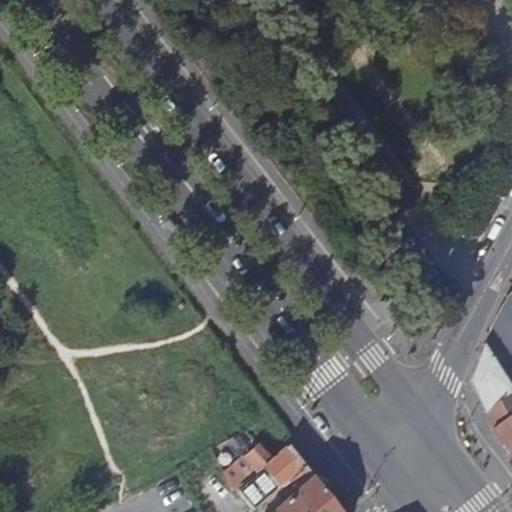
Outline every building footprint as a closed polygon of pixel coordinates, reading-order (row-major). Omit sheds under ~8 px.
[(386,198),(373,209),(385,224),(399,212),(386,198)] [(511,295),(506,300),(499,314),(494,323),(485,347),(511,390),(511,295)] [(486,414),(511,394),(511,390),(485,347),(477,369),(472,382),(486,414)] [(511,394),(486,414),(494,434),(500,441),(511,456),(511,394)] [(340,511),(313,478),(289,447),(287,446),(269,460),(257,444),(243,456),(255,472),(236,487),(238,491),(254,511),(281,490),(290,502),(276,511),(340,511)] [(255,472),(243,456),(220,467),(232,491),(238,491),(236,487),(255,472)] [(321,471),(313,478),(340,511),(346,511),(351,509),(352,502),(328,470),(321,471)]
